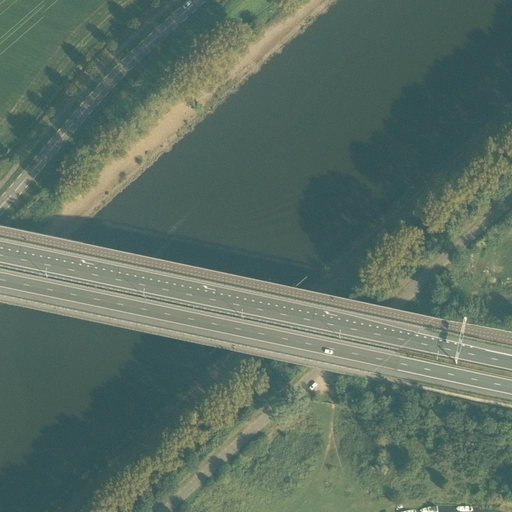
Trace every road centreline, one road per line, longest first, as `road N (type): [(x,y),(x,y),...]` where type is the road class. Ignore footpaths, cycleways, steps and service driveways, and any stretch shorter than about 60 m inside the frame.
road 1 (trunk): [(511,363),(0,255)]
road 2 (unclassified): [(511,340),(0,232)]
road 3 (trunk): [(0,280),(511,387)]
road 4 (unclassified): [(159,511),(511,199)]
road 5 (secondary): [(0,208),(94,99),(199,0)]
